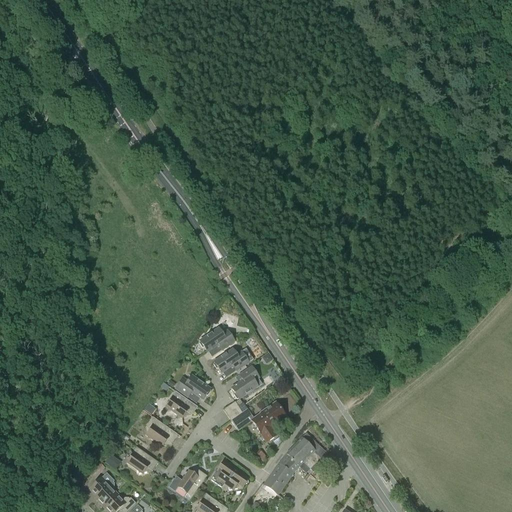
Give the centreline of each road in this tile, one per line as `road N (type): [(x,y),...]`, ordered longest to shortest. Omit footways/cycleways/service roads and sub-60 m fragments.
road 1 (primary): [(211,245),(44,0)]
road 2 (track): [(511,198),(355,0)]
road 3 (track): [(341,410),(511,237)]
